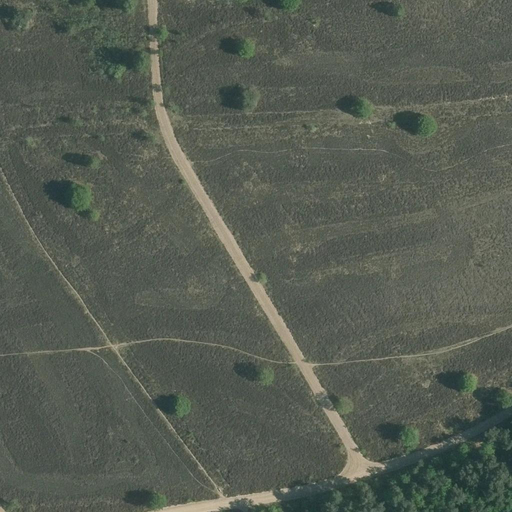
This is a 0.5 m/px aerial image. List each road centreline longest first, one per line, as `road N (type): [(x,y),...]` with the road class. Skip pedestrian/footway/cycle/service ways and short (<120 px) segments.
road 1 (track): [(368,474),(176,146),(158,100),(156,0)]
road 2 (track): [(511,411),(368,474),(184,511)]
